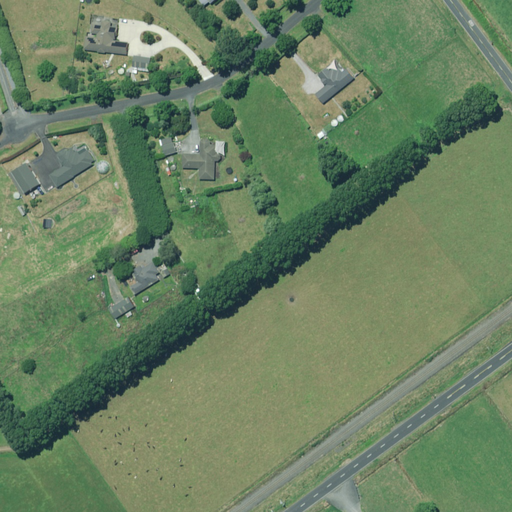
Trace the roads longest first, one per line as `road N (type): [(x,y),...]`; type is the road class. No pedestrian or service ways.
road 1 (residential): [(317,0),(203,86),(17,125)]
road 2 (tertiary): [(292,511),(511,350)]
